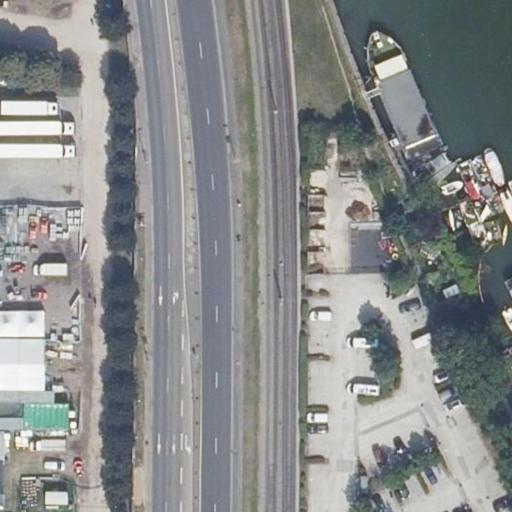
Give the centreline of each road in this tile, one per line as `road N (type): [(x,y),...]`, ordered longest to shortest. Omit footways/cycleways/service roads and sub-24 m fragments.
road 1 (primary): [(215,511),(216,227),(194,0)]
road 2 (primary): [(149,0),(169,228),(167,511)]
road 3 (track): [(89,0),(93,511)]
